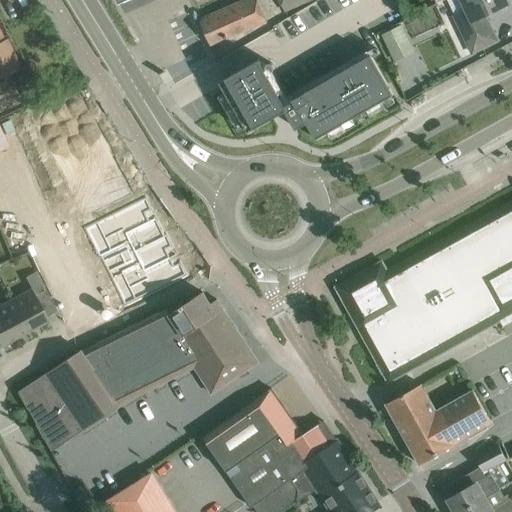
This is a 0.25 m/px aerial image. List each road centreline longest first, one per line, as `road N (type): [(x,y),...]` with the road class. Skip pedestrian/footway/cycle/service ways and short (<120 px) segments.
road 1 (tertiary): [(511,83),(376,159),(307,178)]
road 2 (tertiary): [(318,235),(339,214),(511,122)]
road 3 (residential): [(416,511),(304,345)]
road 4 (tertiary): [(152,114),(81,0)]
road 5 (tertiary): [(152,114),(165,151),(223,213)]
